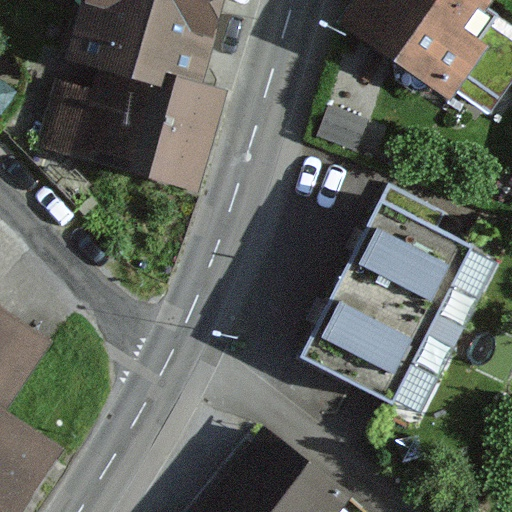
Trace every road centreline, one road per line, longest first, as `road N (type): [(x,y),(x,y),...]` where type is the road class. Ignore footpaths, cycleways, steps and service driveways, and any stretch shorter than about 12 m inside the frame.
road 1 (tertiary): [(172,353),(219,241),(293,0)]
road 2 (residential): [(407,511),(172,353)]
road 3 (residential): [(0,193),(113,308),(172,353)]
road 4 (tertiary): [(79,511),(172,353)]
